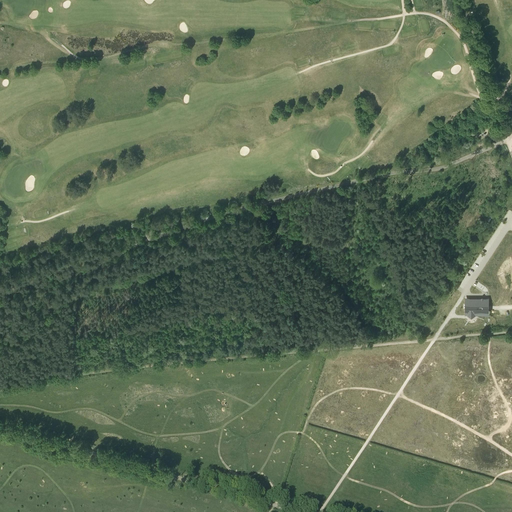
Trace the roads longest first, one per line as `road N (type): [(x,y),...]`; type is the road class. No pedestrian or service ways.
road 1 (track): [(485,148),(482,133),(491,124),(465,47),(445,22),(425,13),(82,59),(49,38),(0,24)]
road 2 (unclassified): [(0,293),(221,214),(437,168),(507,139)]
road 3 (track): [(0,391),(128,367),(434,339)]
road 4 (track): [(297,511),(0,426)]
road 5 (track): [(0,342),(80,289),(193,260)]
road 6 (unclassified): [(507,139),(460,0)]
road 7 (track): [(402,0),(403,21),(389,44),(297,73)]
